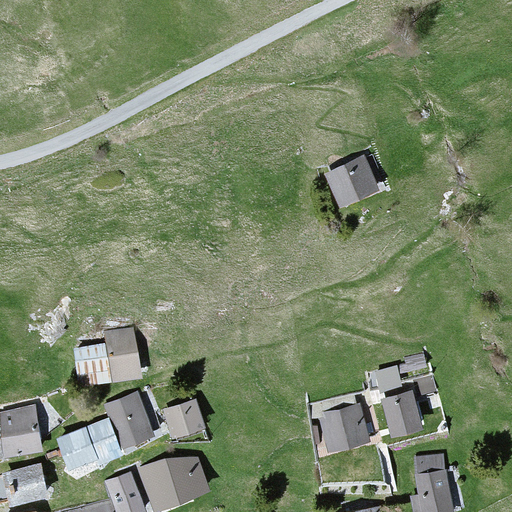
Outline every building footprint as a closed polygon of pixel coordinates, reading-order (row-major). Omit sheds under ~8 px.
[(358,161),(316,175),(328,210),(370,196),(358,161)] [(101,344),(68,349),(74,390),(137,380),(129,330),(100,335),(101,344)] [(432,371),(430,355),(402,358),(405,385),(414,384),(412,373),(432,371)] [(380,386),(405,380),(400,361),(375,367),(380,386)] [(434,372),(414,377),(418,393),(438,388),(434,372)] [(407,395),(377,402),(386,441),(416,434),(407,395)] [(133,397),(102,408),(116,449),(147,438),(133,397)] [(9,454),(43,449),(36,399),(3,408),(3,413),(9,454)] [(187,402),(158,410),(166,439),(195,431),(187,402)] [(358,407),(315,418),(325,456),(368,445),(358,407)] [(0,455),(9,454),(3,413),(0,413),(0,455)] [(101,423),(48,442),(58,472),(112,454),(101,423)] [(159,460),(134,471),(146,511),(155,511),(204,494),(194,460),(159,460)] [(36,468),(0,476),(0,477),(7,504),(43,495),(36,468)] [(444,511),(442,475),(412,477),(414,511),(444,511)] [(139,511),(127,476),(101,485),(110,511),(139,511)] [(103,498),(74,508),(74,511),(102,511),(101,510),(107,508),(103,498)]
